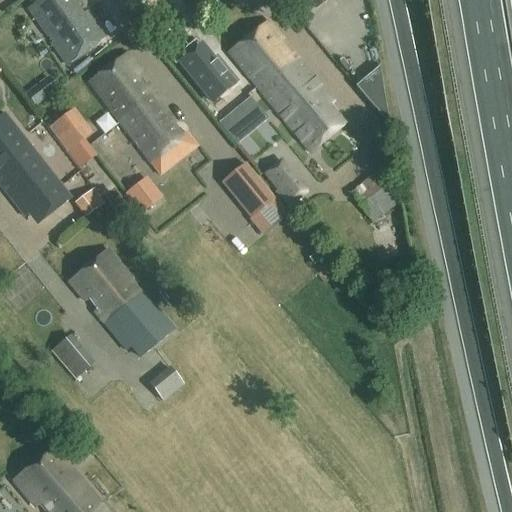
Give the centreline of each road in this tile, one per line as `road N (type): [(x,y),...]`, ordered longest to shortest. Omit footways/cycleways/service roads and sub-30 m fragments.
road 1 (motorway): [(395,0),(507,511)]
road 2 (motorway): [(478,0),(511,184)]
